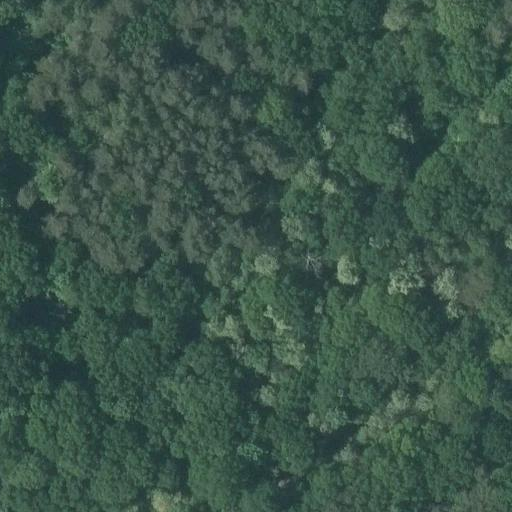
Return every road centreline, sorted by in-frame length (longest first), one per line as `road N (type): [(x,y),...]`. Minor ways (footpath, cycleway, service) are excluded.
road 1 (track): [(383,167),(362,240),(305,308),(155,393),(91,401),(33,383),(0,387)]
road 2 (track): [(377,392),(309,456),(207,511)]
road 3 (track): [(373,0),(361,78),(363,132),(383,167)]
road 4 (track): [(383,167),(445,303)]
